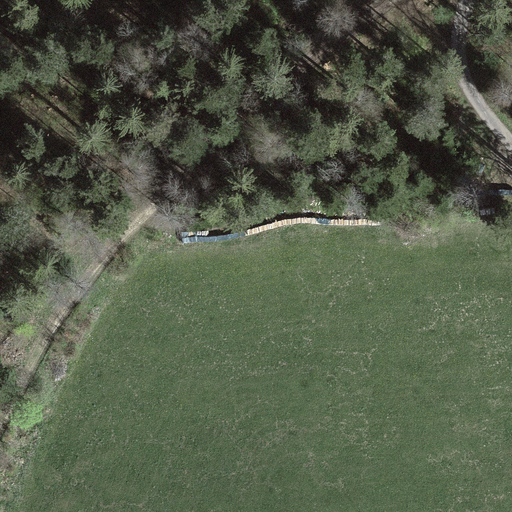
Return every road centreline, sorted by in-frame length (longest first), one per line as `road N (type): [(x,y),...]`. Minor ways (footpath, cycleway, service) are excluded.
road 1 (track): [(383,0),(287,66),(131,221)]
road 2 (track): [(474,0),(462,47),(477,114),(511,145)]
